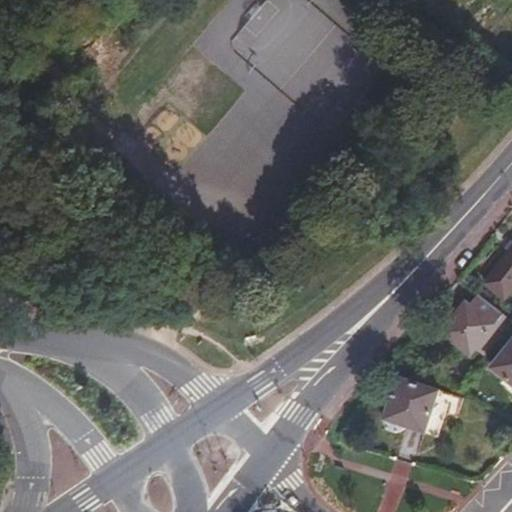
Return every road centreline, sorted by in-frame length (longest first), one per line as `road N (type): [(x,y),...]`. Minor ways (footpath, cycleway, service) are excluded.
road 1 (secondary): [(262,460),(382,302)]
road 2 (secondary): [(382,302),(218,409)]
road 3 (secondary): [(511,163),(382,302)]
road 4 (tertiary): [(218,409),(170,366),(116,347)]
